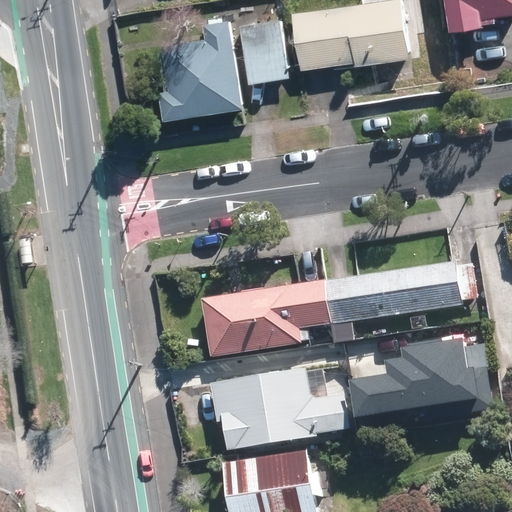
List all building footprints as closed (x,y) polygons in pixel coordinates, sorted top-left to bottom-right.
[(421,52),(412,0),(362,0),(301,9),(310,69),(421,52)] [(511,12),(511,0),(457,0),(461,28),(494,23),(493,16),(511,12)] [(254,105),(241,13),(213,17),(215,35),(161,43),(172,116),(254,105)] [(301,74),(291,16),(248,23),(258,81),(301,74)] [(465,259),(332,281),(339,323),(472,301),(465,259)] [(332,281),(212,300),(221,355),(311,340),(309,330),(339,323),(332,281)] [(488,344),(470,347),(469,339),(447,342),(446,340),(412,345),(413,349),(408,349),(410,360),(393,362),(395,376),(357,382),(362,419),(432,409),(433,419),(496,410),(490,367),(491,367),(488,344)] [(316,370),(223,384),(233,451),(357,432),(351,394),(320,399),(316,370)] [(327,511),(318,448),(233,462),(240,511),(327,511)] [(445,511),(439,475),(411,480),(417,511),(445,511)]
